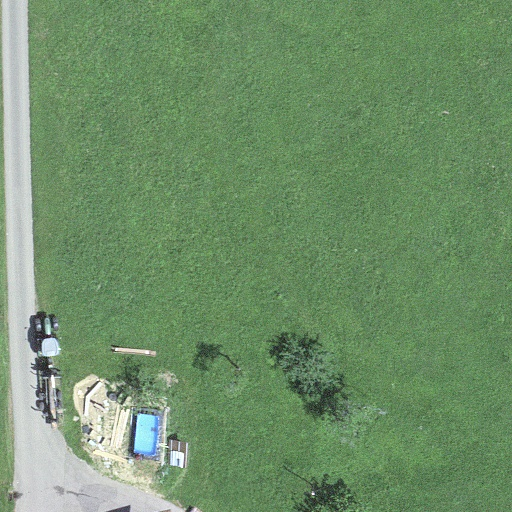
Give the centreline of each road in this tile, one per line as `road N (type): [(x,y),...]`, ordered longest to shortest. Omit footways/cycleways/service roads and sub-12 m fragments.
road 1 (unclassified): [(16,0),(29,511)]
road 2 (track): [(165,511),(29,470)]
